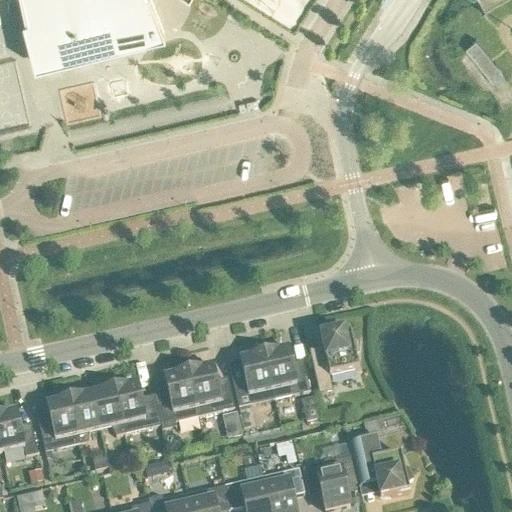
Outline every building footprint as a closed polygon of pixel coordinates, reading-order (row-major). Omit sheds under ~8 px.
[(20,0),(25,17),(22,18),(34,65),(144,38),(144,37),(164,33),(151,0),(20,0)] [(478,0),(484,8),(480,10),(480,11),(499,0),(478,0)] [(465,46),(463,44),(462,44),(496,85),(494,83),(504,75),(506,77),(507,77),(493,60),(491,57),(475,38),(466,45),(465,46)] [(329,382),(358,375),(354,359),(357,359),(358,347),(351,347),(349,336),(320,343),(326,370),(312,373),(318,401),(333,397),(329,382)] [(287,353),(263,359),(274,406),(310,398),(304,373),(292,375),(287,353)] [(274,406),(263,359),(239,364),(244,387),(232,389),(238,414),(274,406)] [(211,371),(187,376),(199,423),(234,415),(228,390),(217,393),(211,371)] [(155,407),(161,432),(162,437),(176,433),(175,429),(199,423),(187,376),(163,382),(168,404),(155,407)] [(135,389),(113,394),(124,441),(161,432),(155,407),(141,410),(136,388),(135,388),(135,389)] [(91,398),(91,399),(99,436),(110,434),(115,443),(124,441),(113,394),(92,399),(91,398)] [(90,400),(69,405),(79,451),(88,449),(89,439),(99,436),(91,399),(90,399),(90,400)] [(79,451),(69,405),(47,410),(47,409),(46,409),(51,431),(39,434),(45,459),(79,451)] [(238,414),(224,417),(229,441),(244,438),(238,414)] [(14,417),(0,420),(0,455),(1,459),(23,454),(25,463),(38,460),(32,436),(20,438),(15,416),(14,416),(14,417)] [(377,424),(379,434),(394,433),(393,422),(377,424)] [(358,489),(359,493),(376,489),(380,505),(409,498),(406,488),(412,485),(406,475),(404,475),(400,459),(380,464),(376,444),(349,450),(352,463),(358,489)] [(119,460),(106,463),(108,474),(122,470),(119,460)] [(205,465),(208,480),(221,477),(217,462),(205,465)] [(108,474),(106,463),(92,467),(94,477),(108,474)] [(356,498),(354,490),(358,489),(352,463),(302,475),(307,499),(319,497),(322,511),(348,511),(349,511),(346,500),(356,498)] [(127,476),(130,491),(143,487),(140,473),(127,476)] [(298,475),(262,483),(268,511),(294,511),(292,503),(304,500),(298,475)] [(43,487),(40,476),(28,479),(31,489),(43,487)] [(268,511),(262,483),(224,492),(228,511),(268,511)] [(228,511),(224,492),(186,501),(189,511),(228,511)] [(147,505),(148,510),(148,511),(189,511),(186,501),(163,506),(162,502),(147,505)]
